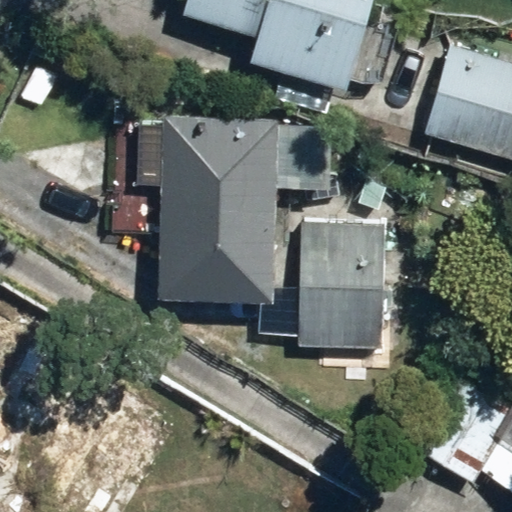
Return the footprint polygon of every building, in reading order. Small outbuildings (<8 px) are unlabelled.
[(287,66),(278,95),(326,110),(335,81),(343,83),(368,0),(189,0),(187,9),(259,32),(251,55),(287,66)] [(511,58),(455,40),(426,129),(511,156),(511,58)] [(278,179),(333,182),(336,120),(167,111),(157,295),(271,301),(278,179)] [(382,223),(300,221),(297,345),(379,346),(382,223)] [(3,487),(15,494),(43,511),(122,511),(183,415),(97,362),(82,387),(41,361),(12,407),(42,426),(3,487)] [(511,394),(466,368),(419,448),(477,482),(484,470),(511,485),(511,394)]
